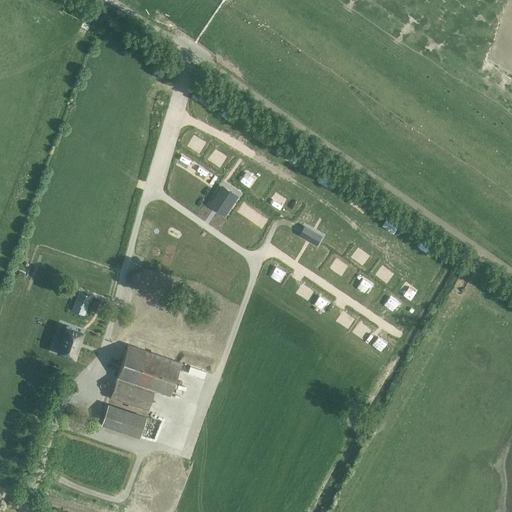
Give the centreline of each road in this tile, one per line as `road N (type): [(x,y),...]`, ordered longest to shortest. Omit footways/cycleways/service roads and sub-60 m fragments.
road 1 (unclassified): [(511,273),(108,0)]
road 2 (track): [(189,52),(113,308)]
